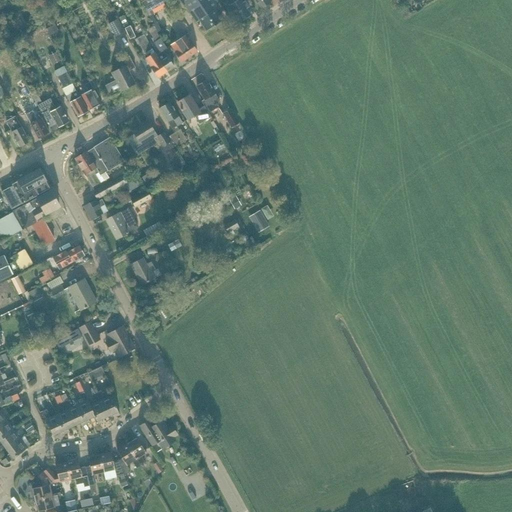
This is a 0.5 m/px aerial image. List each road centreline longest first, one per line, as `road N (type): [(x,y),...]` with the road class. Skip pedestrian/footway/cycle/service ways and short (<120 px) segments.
road 1 (secondary): [(45,152),(161,92),(299,0)]
road 2 (secondary): [(174,392),(45,152)]
road 3 (residential): [(5,477),(39,453),(109,438),(174,392)]
road 4 (secondary): [(240,511),(174,392)]
